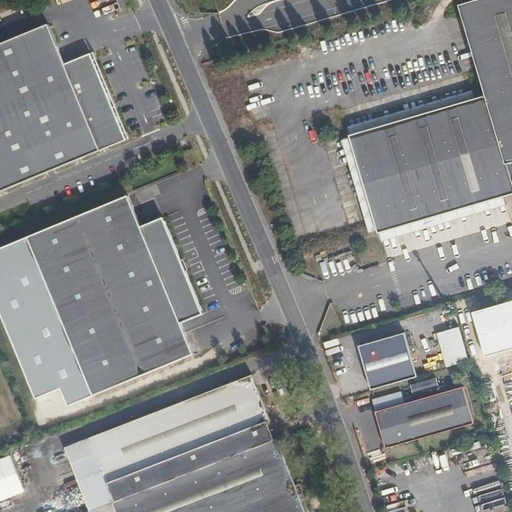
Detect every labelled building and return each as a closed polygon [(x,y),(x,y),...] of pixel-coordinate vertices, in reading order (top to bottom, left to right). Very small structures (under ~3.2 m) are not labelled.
[(486,96),(476,99),(349,135),(350,136),(378,231),(378,232),(505,196),(511,193),(511,0),(476,0),(460,5),(486,96)] [(53,24),(0,44),(0,190),(132,140),(98,53),(69,64),(53,24)] [(349,135),(476,99),(473,90),(346,127),(349,135)] [(378,231),(350,136),(341,139),(369,233),(378,231)] [(130,196),(28,236),(91,395),(192,355),(180,324),(202,316),(164,219),(142,227),(130,196)] [(507,204),(505,196),(378,232),(381,241),(507,204)] [(437,331),(446,366),(469,360),(460,325),(437,331)] [(358,346),(371,390),(417,377),(405,333),(358,346)] [(90,511),(88,511),(305,511),(278,439),(275,440),(268,421),(270,420),(253,375),(91,437),(109,483),(115,501),(92,511),(90,511)] [(428,378),(412,384),(415,393),(431,387),(428,378)] [(473,422),(463,386),(376,411),(386,448),(473,422)] [(66,447),(90,511),(92,511),(115,501),(109,483),(91,437),(66,447)] [(11,455),(0,459),(0,500),(25,491),(11,455)]
